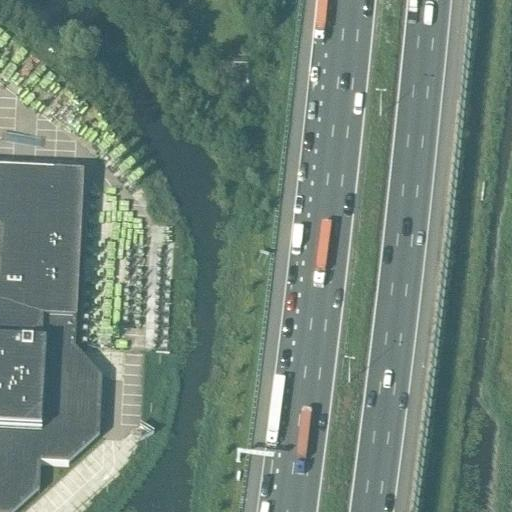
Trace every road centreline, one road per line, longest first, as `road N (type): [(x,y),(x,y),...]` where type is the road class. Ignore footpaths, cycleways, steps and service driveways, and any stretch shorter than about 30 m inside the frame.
road 1 (motorway): [(345,0),(285,511)]
road 2 (motorway): [(372,511),(429,0)]
